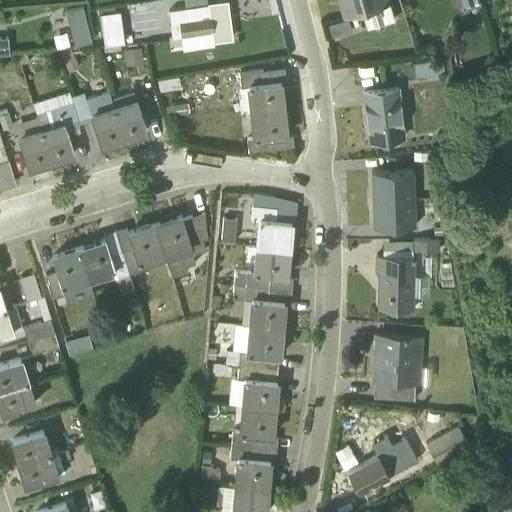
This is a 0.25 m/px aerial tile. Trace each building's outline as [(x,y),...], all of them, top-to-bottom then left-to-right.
[(84,0),(66,5),(75,39),(93,35),(84,0)] [(231,37),(225,0),(222,0),(207,2),(209,14),(179,19),(182,36),(211,32),(212,39),(231,37)] [(386,0),(340,0),(344,14),(346,13),(368,7),(373,24),(382,21),(377,4),(387,1),(386,0)] [(8,36),(0,37),(0,52),(9,51),(8,36)] [(140,45),(124,47),(125,63),(142,62),(140,45)] [(79,65),(73,52),(63,57),(69,70),(79,65)] [(245,83),(248,110),(282,106),(279,77),(263,78),(262,68),(238,70),(239,84),(245,83)] [(399,85),(364,89),(369,139),(405,135),(399,85)] [(40,125),(50,158),(73,150),(64,121),(76,117),(70,96),(68,89),(32,101),(40,125)] [(83,92),(70,96),(76,117),(90,112),(99,143),(123,135),(111,96),(109,89),(85,97),(83,92)] [(133,89),(111,96),(123,135),(146,128),(133,89)] [(5,104),(0,106),(0,119),(2,126),(11,123),(5,104)] [(285,133),(282,106),(248,110),(251,137),(245,137),(246,150),(271,148),(270,135),(285,133)] [(50,158),(40,125),(17,132),(27,165),(50,158)] [(7,158),(0,160),(0,184),(14,180),(7,158)] [(370,169),(371,197),(413,195),(412,167),(370,169)] [(450,218),(444,194),(436,196),(442,220),(450,218)] [(413,195),(371,197),(373,225),(414,223),(413,195)] [(254,216),(252,243),(289,246),(291,218),(274,216),(275,203),(251,201),(249,216),(254,216)] [(180,214),(154,222),(164,255),(170,274),(187,269),(185,264),(195,261),(192,252),(204,248),(201,237),(206,236),(204,210),(181,217),(180,214)] [(236,217),(222,216),(220,237),(234,238),(236,217)] [(130,246),(120,250),(127,273),(141,268),(139,263),(164,255),(154,222),(125,231),(130,246)] [(413,237),(413,249),(438,249),(438,237),(413,237)] [(104,239),(77,247),(87,279),(113,271),(119,291),(132,287),(127,273),(120,250),(109,253),(104,239)] [(285,286),(289,246),(252,243),(249,271),(233,269),(232,282),(285,286)] [(91,292),(87,279),(77,247),(51,255),(55,269),(44,273),(51,296),(63,292),(65,300),(91,292)] [(378,268),(378,307),(413,307),(413,254),(375,254),(375,268),(378,268)] [(436,256),(423,255),(423,273),(435,273),(436,256)] [(19,276),(27,299),(40,295),(33,272),(19,276)] [(0,281),(0,306),(12,303),(5,280),(0,281)] [(281,327),(285,286),(232,282),(230,297),(243,298),(240,324),(245,324),(281,327)] [(15,302),(12,303),(0,306),(0,331),(22,325),(15,302)] [(22,326),(26,339),(53,331),(49,318),(22,326)] [(278,367),(281,327),(245,324),(244,337),(246,337),(244,352),(238,352),(237,363),(278,367)] [(53,331),(26,339),(30,352),(56,344),(53,331)] [(375,331),(372,396),(413,398),(414,382),(431,382),(432,365),(421,365),(422,334),(375,331)] [(0,361),(0,387),(29,378),(35,377),(27,353),(0,361)] [(274,406),(278,367),(237,363),(235,377),(243,377),(240,404),(274,406)] [(29,381),(29,378),(0,387),(0,399),(3,410),(36,401),(34,397),(43,394),(38,378),(29,381)] [(271,446),(274,406),(240,404),(238,429),(231,428),(230,443),(271,446)] [(457,424),(425,441),(437,462),(468,445),(457,424)] [(511,425),(502,432),(511,446),(511,425)] [(12,439),(18,460),(52,450),(45,428),(12,439)] [(382,464),(422,443),(414,429),(390,442),(385,431),(366,441),(364,443),(362,448),(362,454),(365,460),(347,470),(358,490),(388,474),(382,464)] [(267,484),(271,446),(230,443),(229,457),(235,457),(233,482),(267,484)] [(57,448),(52,450),(18,460),(26,484),(64,472),(60,460),(69,457),(66,448),(58,451),(57,448)] [(264,511),(267,484),(233,482),(231,509),(224,509),(224,511),(264,511)] [(35,510),(35,511),(69,511),(65,501),(35,510)]
